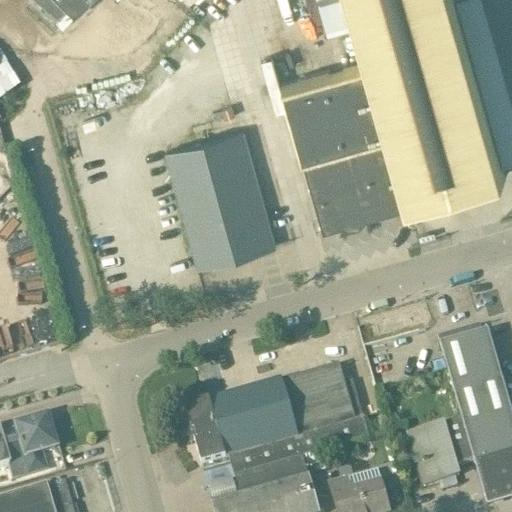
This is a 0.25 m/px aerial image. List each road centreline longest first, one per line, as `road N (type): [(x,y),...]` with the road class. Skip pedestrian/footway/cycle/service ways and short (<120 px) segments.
road 1 (unclassified): [(149,511),(122,408),(122,384),(139,366),(511,257)]
road 2 (unknown): [(122,384),(30,116),(31,91),(44,73),(76,57)]
